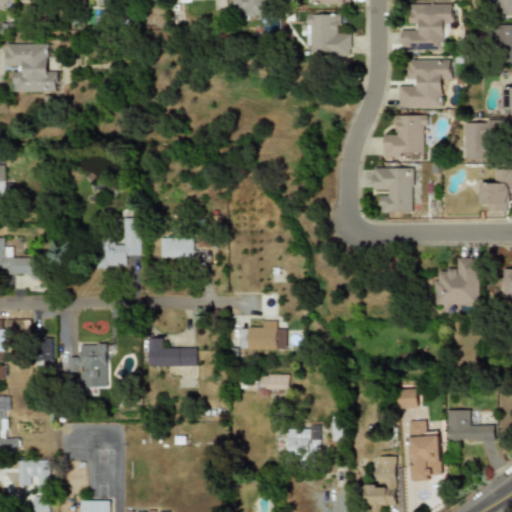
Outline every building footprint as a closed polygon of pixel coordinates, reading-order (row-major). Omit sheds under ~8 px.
[(233,0),(233,16),(268,16),(268,0),(233,0)] [(511,16),(511,0),(496,0),(496,16),(511,16)] [(400,52),(443,52),(443,30),(452,30),(452,3),(410,3),(410,31),(400,31),(400,52)] [(340,13),(304,14),(304,44),(313,44),(313,55),(351,54),(350,34),(340,34),(340,13)] [(511,65),(511,24),(495,25),(496,43),(504,43),(504,66),(511,65)] [(15,92),(57,92),(57,71),(47,71),(47,43),(5,43),(5,65),(15,65),(15,92)] [(441,108),(441,78),(451,78),(451,58),(408,58),(408,85),(399,85),(399,108),(441,108)] [(511,87),(502,87),(501,109),(511,109),(511,114),(511,87)] [(394,114),(394,136),(383,136),(383,157),(417,157),(417,147),(427,147),(427,114),(394,114)] [(463,158),(493,158),(493,121),(463,121),(463,158)] [(413,167),(373,167),(372,189),(382,189),(382,213),(413,213),(413,167)] [(490,179),(479,179),(479,211),(511,210),(511,168),(490,169),(490,179)] [(141,256),(141,218),(121,218),(121,237),(97,236),(97,267),(128,267),(128,256),(141,256)] [(12,257),(12,246),(5,246),(5,237),(0,237),(0,266),(6,267),(6,274),(28,274),(28,280),(40,280),(40,257),(12,257)] [(193,237),(160,237),(160,258),(193,258),(193,237)] [(479,306),(479,257),(457,258),(457,268),(435,269),(435,306),(479,306)] [(511,270),(504,270),(502,297),(511,297),(511,270)] [(5,331),(28,333),(28,321),(6,319),(5,331)] [(239,351),(285,351),(285,329),(276,329),(276,320),(257,320),(257,330),(239,330),(239,351)] [(38,338),(38,363),(53,363),(53,338),(38,338)] [(196,366),(196,348),(166,348),(166,338),(147,338),(147,366),(196,366)] [(106,387),(106,344),(79,344),(79,356),(70,356),(70,372),(79,372),(79,387),(106,387)] [(242,389),(289,389),(289,371),(242,371),(242,389)] [(418,408),(418,388),(398,388),(398,408),(418,408)] [(0,448),(19,448),(19,439),(7,439),(7,397),(0,397),(0,448)] [(493,441),(493,420),(470,420),(470,409),(446,409),(446,441),(493,441)] [(411,481),(432,480),(431,469),(441,468),(439,430),(428,430),(427,419),(408,420),(411,481)] [(320,425),(285,425),(285,434),(275,434),(275,453),(320,453),(320,425)] [(396,456),(376,456),(376,485),(365,485),(365,508),(396,508),(396,456)] [(49,461),(18,461),(18,484),(38,484),(38,490),(49,490),(49,461)] [(50,511),(50,497),(33,497),(33,511),(50,511)] [(109,511),(109,500),(81,500),(81,511),(109,511)]
